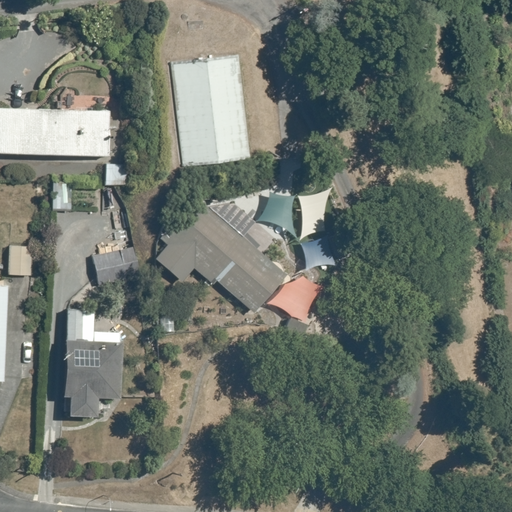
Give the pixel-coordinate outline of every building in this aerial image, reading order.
[(239,157),(229,54),(164,61),(174,164),(239,157)] [(108,110),(0,105),(0,149),(106,154),(108,110)] [(126,163),(103,163),(103,183),(126,183),(126,163)] [(71,185),(53,183),(50,207),(68,209),(71,185)] [(181,280),(194,265),(213,283),(216,279),(252,311),(279,280),(285,274),(267,258),(244,236),(257,222),(215,185),(179,226),(153,255),(181,280)] [(31,246),(8,245),(7,273),(30,274),(31,246)] [(139,277),(131,248),(89,259),(96,288),(139,277)] [(93,310),(67,309),(63,395),(70,395),(70,413),(98,414),(99,396),(119,396),(122,331),(92,330),(93,310)]
